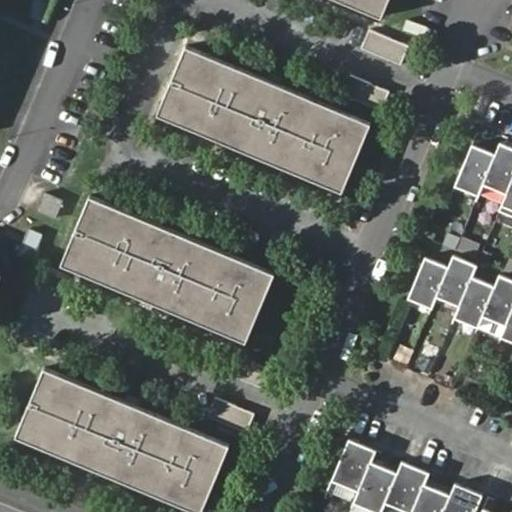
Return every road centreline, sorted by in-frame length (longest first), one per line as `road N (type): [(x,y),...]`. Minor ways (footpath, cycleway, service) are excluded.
road 1 (residential): [(260,511),(471,4)]
road 2 (residential): [(91,0),(0,208)]
